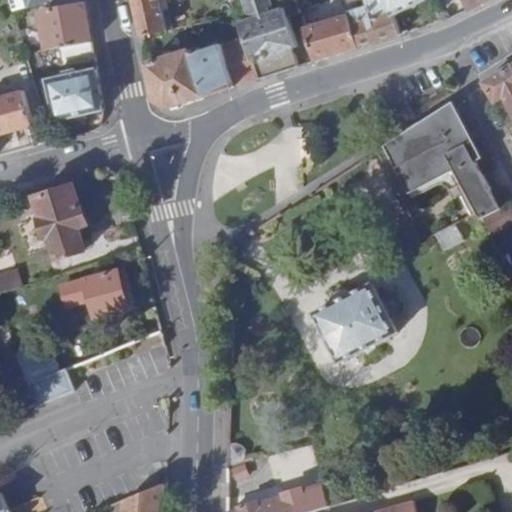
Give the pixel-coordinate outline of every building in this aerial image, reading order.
[(10,0),(14,10),(24,7),(21,0),(10,0)] [(135,0),(143,36),(168,30),(163,7),(170,6),(168,0),(135,0)] [(310,43),(305,28),(298,5),(282,11),(278,0),(245,0),(252,20),(243,23),(248,39),(261,80),(299,68),(293,49),(310,43)] [(391,11),(385,0),(367,0),(370,5),(361,9),(362,12),(351,15),(362,48),(401,36),(391,11)] [(414,0),(385,0),(391,11),(414,0)] [(41,9),(47,49),(62,47),(93,41),(86,3),(56,7),(41,9)] [(362,48),(351,15),(305,28),(310,43),(315,62),(362,48)] [(243,23),(228,27),(232,44),(248,39),(243,23)] [(248,39),(223,47),(236,88),(261,80),(248,39)] [(65,63),(96,57),(93,41),(62,47),(65,63)] [(222,44),(194,53),(206,98),(236,88),(223,47),(222,44)] [(193,50),(148,62),(156,100),(169,109),(206,98),(194,53),(193,50)] [(511,64),(485,81),(497,101),(507,95),(511,105),(511,64)] [(58,118),(105,109),(98,68),(49,79),(58,118)] [(0,134),(35,124),(26,91),(0,98),(0,134)] [(476,212),(480,210),(483,216),(504,205),(480,155),(486,152),(458,102),(391,143),(414,189),(454,169),(476,212)] [(49,129),(53,141),(65,137),(62,125),(49,129)] [(60,190),(57,181),(17,191),(27,224),(43,219),(48,238),(52,237),(59,258),(89,249),(82,227),(90,225),(84,205),(81,206),(75,184),(60,190)] [(511,203),(484,218),(492,233),(511,223),(511,203)] [(458,221),(435,233),(443,251),(467,239),(458,221)] [(93,304),(97,318),(130,309),(120,271),(87,280),(64,286),(70,309),(93,304)] [(0,277),(0,294),(24,287),(19,272),(0,277)] [(316,314),(342,362),(399,333),(374,283),(316,314)] [(48,342),(18,353),(31,385),(61,373),(48,342)] [(18,353),(0,360),(15,401),(19,411),(37,403),(31,385),(18,353)] [(31,385),(37,403),(38,406),(77,391),(69,370),(61,373),(31,385)] [(6,409),(9,414),(19,411),(15,401),(8,404),(6,409)] [(166,511),(167,484),(126,502),(126,511),(166,511)] [(0,511),(10,511),(2,493),(0,494),(0,511)] [(293,511),(292,509),(280,511),(277,511),(273,497),(260,500),(259,497),(241,503),(242,506),(229,511),(293,511)] [(422,511),(419,499),(375,511),(363,511),(364,511),(363,511),(422,511)]
